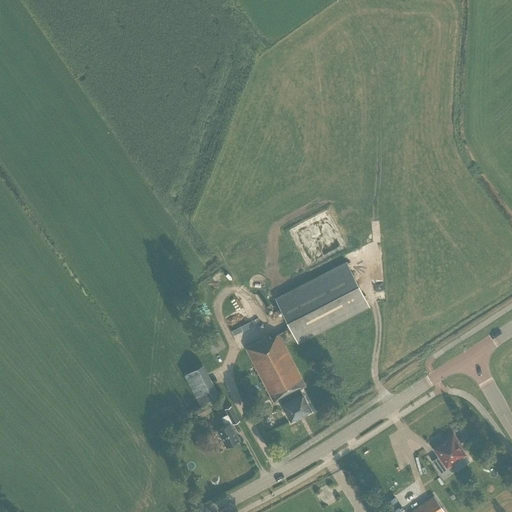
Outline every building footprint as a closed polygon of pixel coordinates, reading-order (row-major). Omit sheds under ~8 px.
[(311,241),(303,245),(311,264),(321,260),(322,261),(332,256),(326,242),(314,247),(311,241)] [(287,251),(283,253),(292,269),(296,267),(287,251)] [(279,266),(284,262),(277,254),(272,258),(279,266)] [(298,343),(369,307),(346,263),(276,299),(290,328),(270,338),(269,336),(245,349),(274,403),(287,396),(289,398),(287,399),(288,401),(281,404),(290,421),(311,411),(302,393),(294,397),(292,394),(306,387),(284,345),(296,339),(298,343)] [(218,290),(232,282),(226,273),(212,281),(218,290)] [(224,309),(225,315),(243,312),(240,297),(228,300),(230,307),(224,309)] [(213,354),(222,350),(214,334),(205,339),(213,354)] [(200,406),(218,397),(203,365),(185,374),(200,406)] [(199,418),(211,412),(207,405),(195,411),(199,418)] [(232,423),(238,420),(231,406),(224,409),(227,414),(220,418),(224,426),(217,430),(225,446),(238,440),(230,423),(231,422),(232,423)] [(174,436),(171,430),(165,433),(168,439),(174,436)] [(465,455),(461,448),(457,442),(458,442),(453,434),(446,438),(447,439),(433,449),(441,460),(434,465),(444,478),(451,473),(447,467),(465,455)] [(316,495),(321,503),(324,501),(328,507),(338,501),(329,487),(316,495)] [(444,511),(434,496),(411,511),(444,511)]
